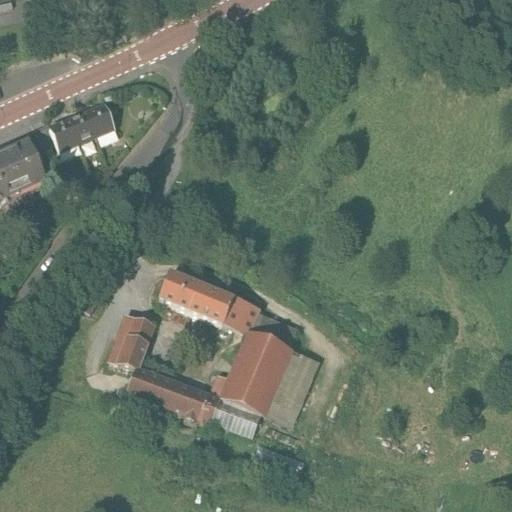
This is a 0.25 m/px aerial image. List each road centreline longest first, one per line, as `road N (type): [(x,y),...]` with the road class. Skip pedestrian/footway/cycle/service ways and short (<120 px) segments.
road 1 (residential): [(163,53),(179,82),(183,113),(0,365)]
road 2 (residential): [(163,53),(0,126)]
road 3 (residential): [(284,0),(163,53)]
